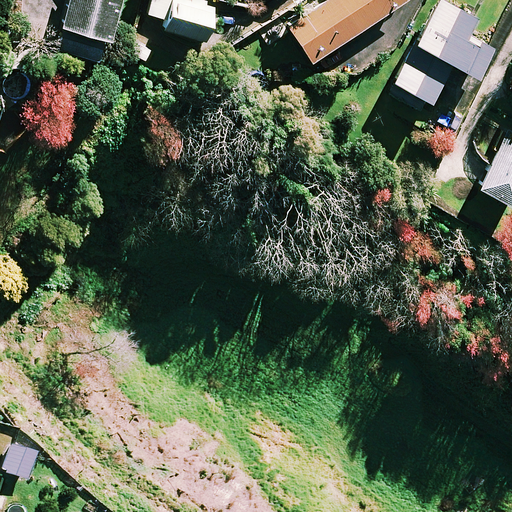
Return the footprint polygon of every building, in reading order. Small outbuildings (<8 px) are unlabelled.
[(114,0),(62,0),(58,15),(106,30),(114,0)] [(209,0),(150,0),(148,11),(163,15),(161,25),(202,34),(209,0)] [(391,0),(314,0),(285,19),(306,53),(391,0)] [(473,11),(454,0),(432,0),(389,75),(395,78),(389,89),(418,106),(448,55),(472,69),(488,42),(464,28),(473,11)] [(143,60),(152,46),(136,37),(128,51),(143,60)] [(511,190),(511,129),(505,125),(474,179),(508,198),(511,190)] [(30,446),(8,440),(1,469),(23,475),(30,446)]
